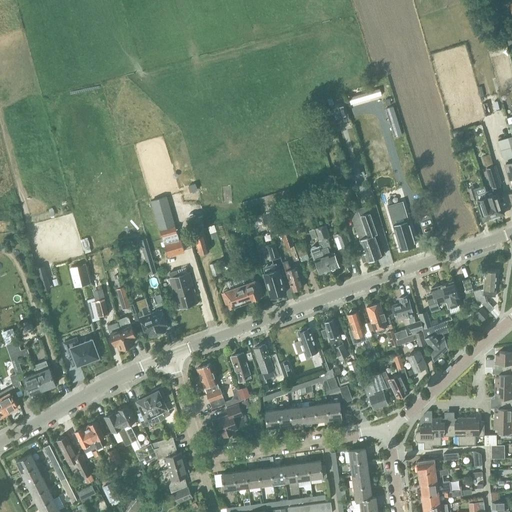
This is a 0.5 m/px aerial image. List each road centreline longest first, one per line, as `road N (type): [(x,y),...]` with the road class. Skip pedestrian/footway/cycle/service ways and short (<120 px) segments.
road 1 (residential): [(171,355),(511,233)]
road 2 (residential): [(0,442),(171,355)]
road 3 (residential): [(387,429),(208,450)]
road 4 (residential): [(479,346),(481,404),(418,406)]
